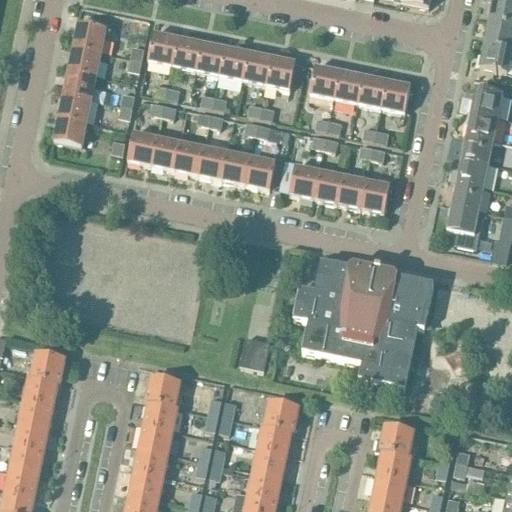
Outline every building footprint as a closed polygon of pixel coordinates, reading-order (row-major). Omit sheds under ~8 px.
[(394,0),(393,7),(400,9),(428,15),(431,0),(394,0)] [(511,7),(493,3),(488,27),(511,31),(511,7)] [(511,31),(488,27),(484,50),(511,55),(511,31)] [(78,30),(72,56),(100,62),(105,36),(78,30)] [(153,41),(147,68),(170,73),(170,72),(176,46),(153,41)] [(170,72),(170,73),(194,78),(200,50),(176,46),(170,72)] [(200,50),(194,78),(217,83),(223,55),(200,50)] [(511,55),(484,50),(479,74),(496,78),(507,80),(510,66),(511,66),(511,55)] [(132,54),(129,66),(141,68),(143,56),(132,54)] [(223,55),(217,83),(241,87),(247,60),(223,55)] [(72,56),(68,77),(95,83),(100,62),(72,56)] [(247,60),(241,87),(265,92),(271,65),(247,60)] [(271,65),(265,92),(289,97),(295,70),(271,65)] [(127,77),(138,80),(141,68),(129,66),(127,77)] [(309,102),(311,102),(332,106),(339,79),(314,74),(309,102)] [(68,77),(63,100),(90,108),(95,83),(68,77)] [(339,79),(332,106),(356,111),(362,84),(339,79)] [(362,84),(356,111),(380,116),(386,88),(362,84)] [(164,106),(166,95),(167,95),(168,87),(161,86),(155,93),(153,104),(164,106)] [(386,88),(380,116),(404,121),(410,93),(386,88)] [(475,94),(470,118),(498,124),(503,100),(475,94)] [(166,95),(164,106),(176,109),(178,97),(167,95),(166,95)] [(63,100),(58,124),(86,130),(90,108),(63,100)] [(122,101),(120,113),(132,115),(134,103),(122,101)] [(202,102),(199,113),(211,116),(214,104),(202,102)] [(214,104),(211,116),(223,118),(226,106),(214,104)] [(149,122),(160,124),(161,119),(163,112),(151,110),(149,122)] [(249,111),(247,123),(258,126),(261,114),(249,111)] [(161,119),(160,124),(173,127),(175,114),(163,112),(161,119)] [(118,125),(129,127),(132,115),(120,113),(118,125)] [(261,114),(258,126),(270,128),(273,116),(261,114)] [(470,118),(465,142),(493,148),(498,124),(470,118)] [(195,131),(207,134),(210,122),(198,119),(195,131)] [(210,122),(207,134),(220,136),(222,124),(210,122)] [(81,154),(86,130),(58,124),(53,148),(81,154)] [(317,125),(314,137),(326,139),(329,128),(317,125)] [(329,128),(326,139),(338,142),(341,130),(329,128)] [(243,141),(254,143),(257,131),(246,129),(243,141)] [(257,131),(254,143),(267,146),(270,134),(257,131)] [(270,134),(267,146),(287,149),(289,138),(270,134)] [(363,135),(361,147),(373,149),(375,138),(363,135)] [(387,140),(375,138),(373,149),(385,152),(387,140)] [(132,140),(127,168),(150,173),(157,145),(132,140)] [(465,142),(460,166),(488,171),(493,148),(465,142)] [(313,143),(311,154),(323,156),(325,145),(313,143)] [(157,145),(150,173),(174,178),(180,150),(157,145)] [(325,145),(323,156),(335,159),(337,148),(325,145)] [(110,160),(122,163),(124,150),(112,148),(110,160)] [(180,150),(174,178),(198,183),(204,155),(180,150)] [(360,153),(358,164),(369,167),(372,155),(360,153)] [(204,155),(198,183),(221,187),(227,160),(204,155)] [(381,169),(383,158),(372,155),(369,167),(381,169)] [(227,160),(221,187),(245,192),(251,165),(227,160)] [(251,165),(245,192),(269,197),(274,170),(251,165)] [(460,166),(456,189),(483,195),(488,171),(460,166)] [(279,197),(289,199),(288,201),(311,206),(318,178),(296,174),(297,169),(285,167),(279,197)] [(318,178),(311,206),(335,211),(341,183),(318,178)] [(341,183),(335,211),(359,216),(365,188),(341,183)] [(365,188),(359,216),(383,221),(389,193),(365,188)] [(456,189),(451,213),(478,219),(483,195),(456,189)] [(511,212),(505,212),(503,224),(511,225),(511,212)] [(473,243),(478,219),(451,213),(446,237),(473,243)] [(498,248),(510,250),(511,238),(511,225),(503,224),(498,248)] [(301,360),(344,369),(361,372),(358,387),(404,397),(417,335),(388,329),(391,315),(397,286),(394,281),(380,278),(381,276),(375,275),(374,280),(320,269),(314,298),(299,295),(292,327),(307,330),(301,360)] [(239,374),(251,377),(263,379),(269,351),(245,346),(239,374)] [(35,360),(30,385),(60,391),(65,366),(35,360)] [(27,384),(22,406),(53,413),(57,392),(59,392),(60,391),(30,385),(27,384)] [(150,384),(145,408),(176,415),(181,390),(150,384)] [(22,406),(17,431),(48,437),(53,413),(22,406)] [(210,406),(207,421),(217,424),(220,408),(210,406)] [(148,411),(143,432),(174,438),(178,415),(176,415),(145,408),(145,410),(148,411)] [(268,408),(263,433),(291,440),(293,441),(298,414),(268,408)] [(225,409),(222,424),(231,426),(234,411),(225,409)] [(204,437),(214,439),(217,424),(207,421),(204,437)] [(222,424),(218,440),(228,442),(231,426),(222,424)] [(17,431),(12,453),(43,460),(48,437),(17,431)] [(143,432),(138,455),(169,461),(174,438),(143,432)] [(260,432),(256,453),(287,461),(291,440),(263,433),(260,432)] [(380,459),(381,459),(410,463),(415,439),(384,433),(382,446),(377,445),(374,458),(380,459)] [(12,453),(8,475),(38,482),(43,460),(12,453)] [(201,453),(198,467),(208,469),(211,455),(201,453)] [(256,453),(251,475),(282,482),(287,461),(256,453)] [(435,485),(445,488),(452,456),(441,453),(435,485)] [(138,455),(134,478),(164,484),(169,461),(138,455)] [(215,456),(212,470),(222,471),(225,458),(215,456)] [(457,458),(455,470),(467,472),(470,461),(457,458)] [(381,459),(377,480),(407,486),(412,464),(410,463),(381,459)] [(475,460),(474,467),(482,468),(483,462),(475,460)] [(195,483),(205,485),(208,469),(198,467),(195,483)] [(209,486),(219,488),(222,471),(212,470),(209,486)] [(455,470),(452,482),(464,485),(465,481),(467,472),(455,470)] [(467,472),(465,481),(481,485),(483,476),(467,472)] [(8,475),(3,498),(34,504),(38,482),(8,475)] [(251,475),(246,499),(277,505),(282,482),(251,475)] [(134,478),(129,501),(159,507),(164,484),(134,478)] [(377,480),(372,502),(403,508),(407,486),(377,480)] [(451,487),(450,493),(465,496),(481,500),(483,489),(467,485),(466,489),(451,486),(451,487)] [(511,488),(508,488),(503,509),(511,510),(511,488)] [(0,511),(32,511),(34,504),(3,498),(0,511)] [(199,511),(202,500),(191,498),(189,508),(185,507),(183,511),(199,511)] [(246,499),(243,511),(275,511),(277,505),(246,499)] [(432,500),(430,511),(435,511),(440,511),(442,503),(432,500)] [(129,501),(126,511),(158,511),(159,507),(129,501)] [(205,501),(202,511),(213,511),(215,503),(205,501)] [(372,502),(369,511),(401,511),(403,508),(372,502)]
